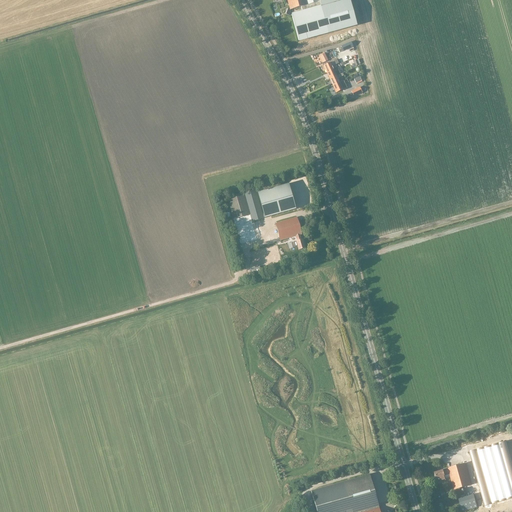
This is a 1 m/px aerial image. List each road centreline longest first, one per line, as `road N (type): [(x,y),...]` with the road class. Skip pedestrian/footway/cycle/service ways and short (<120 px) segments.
road 1 (secondary): [(417,511),(310,140),(241,0)]
road 2 (track): [(511,203),(343,250)]
